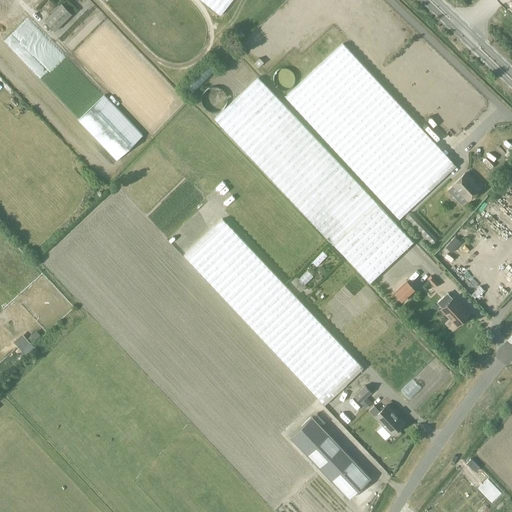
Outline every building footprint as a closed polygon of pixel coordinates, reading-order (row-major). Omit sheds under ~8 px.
[(231,0),(202,0),(220,14),(231,0)] [(62,3),(51,15),(45,21),(55,31),(72,13),(62,3)] [(399,219),(456,166),(342,44),(285,97),(399,219)] [(369,282),(413,241),(258,77),(214,119),(369,282)] [(453,184),(468,200),(480,189),(465,173),(453,184)] [(436,240),(410,213),(405,218),(431,245),(436,240)] [(363,368),(223,219),(184,255),(325,404),(330,399),(363,368)] [(463,231),(458,226),(445,241),(449,245),(463,231)] [(432,277),(429,281),(435,287),(439,284),(432,277)] [(414,290),(406,281),(394,293),(402,302),(414,290)] [(453,298),(442,308),(458,325),(469,315),(453,298)] [(21,351),(26,356),(35,347),(31,342),(21,351)] [(355,395),(361,402),(371,392),(365,385),(355,395)] [(367,398),(360,404),(365,409),(371,403),(367,398)] [(375,416),(392,434),(403,423),(386,405),(375,416)] [(371,478),(322,426),(312,416),(290,437),(349,499),(371,478)] [(487,478),(477,488),(491,502),(501,493),(487,478)] [(456,490),(438,507),(442,511),(457,511),(467,502),(473,508),(480,502),(466,488),(460,494),(456,490)]
